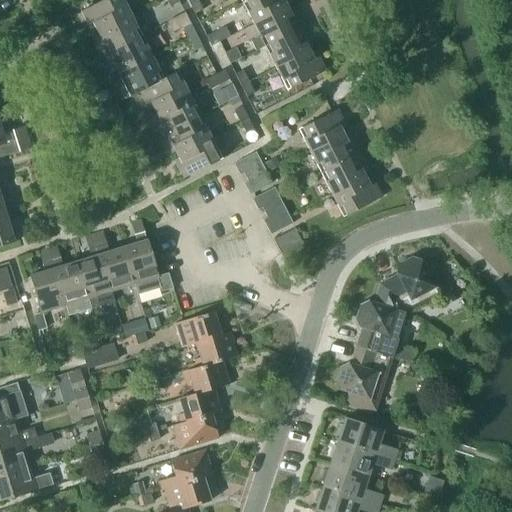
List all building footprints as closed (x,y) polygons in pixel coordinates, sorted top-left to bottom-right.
[(96,31),(130,13),(123,0),(101,0),(80,11),(87,25),(92,23),(96,31)] [(194,14),(202,10),(197,0),(193,0),(189,2),(194,14)] [(247,0),(242,3),(253,24),(287,7),(283,0),(247,0)] [(253,24),(260,37),(252,41),(256,50),(264,46),(303,26),(296,12),(291,14),(287,7),(253,24)] [(95,41),(102,55),(141,35),(150,31),(145,21),(136,26),(130,13),(96,31),(100,38),(95,41)] [(190,24),(182,28),(188,39),(196,35),(190,24)] [(211,46),(230,36),(225,26),(206,36),(211,46)] [(310,40),(303,26),(264,46),(275,68),(309,50),(305,43),(310,40)] [(141,35),(102,55),(109,69),(114,67),(118,74),(152,57),(141,35)] [(194,50),(202,46),(196,35),(188,39),(194,50)] [(224,53),(230,64),(242,57),(236,47),(224,53)] [(313,58),(309,50),(275,68),(287,90),(325,70),(318,55),(313,58)] [(124,99),(139,91),(138,91),(163,79),(163,78),(152,57),(118,74),(122,82),(117,84),(124,99)] [(224,70),(214,74),(219,84),(229,79),(224,70)] [(242,70),(235,74),(240,85),(248,81),(242,70)] [(150,103),(154,110),(189,93),(177,71),(163,78),(163,79),(138,91),(139,91),(146,105),(150,103)] [(219,84),(214,74),(205,79),(210,89),(219,84)] [(246,97),(254,93),(248,81),(240,85),(246,97)] [(189,93),(154,110),(158,118),(153,120),(160,134),(199,115),(189,93)] [(228,100),(231,106),(240,101),(238,96),(228,100)] [(242,106),(234,110),(239,122),(247,118),(242,106)] [(309,151),(343,134),(340,126),(344,124),(337,109),(298,129),(309,151)] [(172,146),(176,154),(210,136),(199,115),(160,134),(168,149),(172,146)] [(245,133),(253,129),(247,118),(239,122),(245,133)] [(0,152),(1,157),(31,148),(24,126),(2,133),(0,126),(0,152)] [(309,151),(320,173),(359,153),(352,139),(347,141),(343,134),(309,151)] [(210,136),(176,154),(180,161),(175,164),(183,178),(222,159),(210,136)] [(246,176),(263,167),(255,152),(234,163),(240,174),(244,172),(246,176)] [(331,194),(366,177),(362,169),(366,167),(359,153),(320,173),(331,194)] [(275,156),(263,163),(268,171),(280,165),(275,156)] [(271,183),(263,167),(246,176),(248,181),(244,183),(250,194),(271,183)] [(369,185),(366,177),(331,194),(342,216),(381,197),(374,182),(369,185)] [(264,212),(282,203),(274,187),(252,198),(258,209),(262,207),(264,212)] [(292,223),(282,203),(264,212),(267,217),(263,219),(271,234),(292,223)] [(10,231),(6,217),(0,219),(0,245),(18,240),(15,230),(10,231)] [(137,242),(122,247),(134,284),(137,294),(159,287),(161,292),(172,288),(168,273),(157,276),(146,239),(140,220),(131,223),(137,242)] [(281,253),(301,243),(294,228),(273,239),(281,253)] [(102,232),(93,234),(111,291),(134,284),(122,247),(108,251),(102,232)] [(110,291),(111,291),(93,234),(84,237),(90,257),(76,261),(88,298),(91,308),(113,301),(110,291)] [(64,305),(88,298),(76,261),(62,265),(56,246),(47,248),(64,305)] [(41,313),(64,305),(47,248),(38,251),(44,271),(29,275),(41,313)] [(396,274),(380,283),(393,309),(405,313),(406,312),(446,291),(448,285),(439,266),(432,264),(424,268),(420,260),(411,257),(399,263),(396,273),(396,274)] [(0,268),(0,288),(17,284),(12,266),(0,268)] [(391,357),(405,313),(393,309),(380,283),(379,283),(373,302),(368,300),(359,305),(355,318),(359,327),(361,327),(355,345),(391,357)] [(220,335),(220,334),(213,311),(174,323),(182,347),(195,343),(220,335)] [(157,316),(147,319),(150,330),(160,326),(157,316)] [(102,344),(97,331),(87,334),(89,341),(85,342),(87,349),(102,344)] [(134,345),(146,341),(144,332),(131,336),(134,345)] [(229,332),(220,334),(220,335),(195,343),(200,357),(194,359),(196,367),(197,368),(221,360),(237,356),(229,332)] [(113,342),(82,352),(87,368),(118,359),(113,342)] [(374,410),(391,357),(355,345),(349,363),(348,363),(339,367),(335,380),(339,389),(348,392),(345,401),(348,406),(368,413),(374,410)] [(189,379),(194,393),(194,394),(213,388),(228,384),(221,360),(197,368),(196,367),(171,375),(174,384),(189,379)] [(66,372),(71,387),(83,384),(79,368),(66,372)] [(146,383),(158,379),(155,371),(143,375),(146,383)] [(158,379),(146,383),(148,391),(161,387),(158,379)] [(0,423),(15,419),(26,415),(17,384),(0,388),(0,423)] [(71,389),(75,400),(87,396),(84,385),(71,389)] [(194,394),(194,393),(178,398),(183,413),(177,415),(180,423),(211,414),(220,411),(213,388),(194,394)] [(87,396),(75,400),(78,411),(91,408),(87,396)] [(218,437),(211,414),(180,423),(172,425),(179,449),(218,437)] [(336,441),(394,460),(397,450),(378,444),(382,430),(344,418),(341,426),(339,425),(335,437),(337,438),(336,441)] [(0,448),(36,437),(33,427),(19,432),(15,419),(0,423),(0,448)] [(147,443),(159,439),(154,422),(142,426),(147,443)] [(135,446),(146,443),(141,426),(130,429),(135,446)] [(86,435),(89,446),(102,442),(98,431),(86,435)] [(0,473),(29,465),(25,452),(52,443),(49,434),(36,438),(36,437),(0,448),(0,473)] [(331,458),(329,463),(367,476),(372,463),(391,469),(394,460),(336,441),(335,446),(332,446),(328,458),(331,458)] [(102,442),(89,446),(93,458),(105,454),(102,442)] [(202,477),(212,474),(204,450),(170,461),(175,476),(158,481),(161,490),(164,489),(202,476),(202,477)] [(105,455),(95,458),(99,472),(110,468),(105,455)] [(363,489),(367,476),(329,463),(327,469),(324,469),(321,480),(323,481),(322,486),(379,505),(382,496),(363,489)] [(33,478),(29,465),(0,473),(0,500),(49,485),(45,474),(33,478)] [(209,500),(202,477),(202,476),(164,489),(171,511),(186,507),(187,507),(209,500)] [(137,497),(146,494),(142,481),(133,484),(137,497)] [(313,503),(316,504),(314,509),(324,511),(355,511),(357,508),(369,511),(376,511),(379,505),(322,486),(320,492),(317,491),(313,503)] [(76,499),(73,489),(49,496),(54,511),(65,511),(68,511),(65,503),(76,499)] [(140,506),(152,502),(150,493),(137,497),(140,506)]
